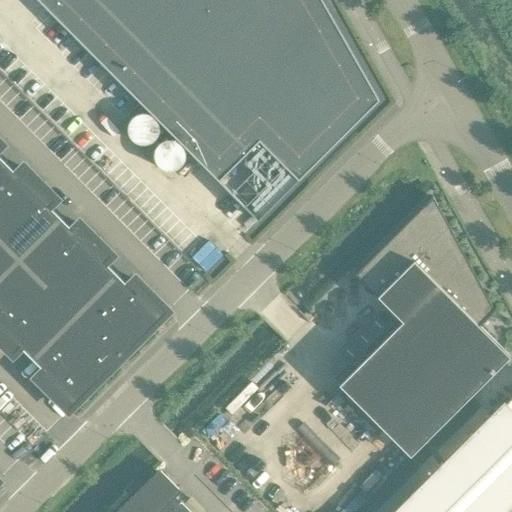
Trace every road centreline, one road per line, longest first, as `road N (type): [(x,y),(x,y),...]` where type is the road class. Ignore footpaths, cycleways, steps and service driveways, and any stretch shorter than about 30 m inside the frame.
road 1 (unclassified): [(13,511),(451,85)]
road 2 (unclassified): [(451,85),(511,195)]
